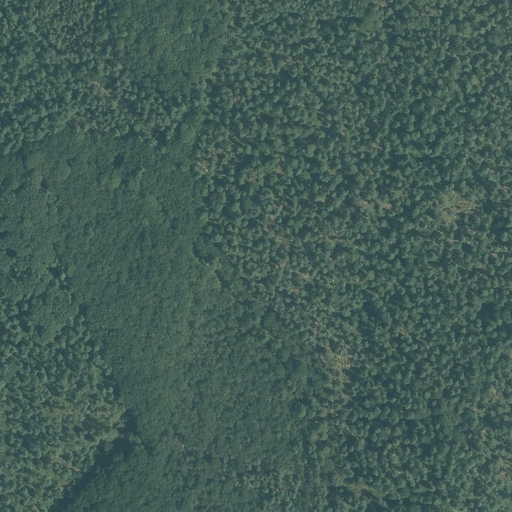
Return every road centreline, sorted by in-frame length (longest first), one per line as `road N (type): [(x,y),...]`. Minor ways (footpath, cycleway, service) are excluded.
road 1 (track): [(511,42),(363,17),(255,320),(175,358),(25,511)]
road 2 (track): [(455,511),(138,432),(118,394),(50,334),(0,389)]
road 3 (track): [(6,0),(133,113)]
